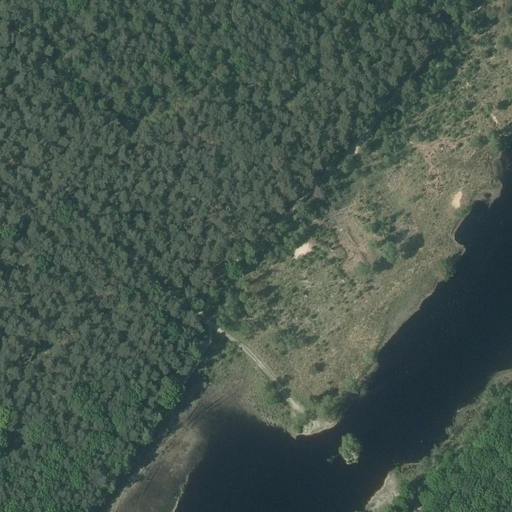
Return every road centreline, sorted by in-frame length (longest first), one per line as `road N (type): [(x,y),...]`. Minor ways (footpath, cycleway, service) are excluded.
road 1 (track): [(219,332),(0,147)]
road 2 (track): [(407,511),(511,394)]
